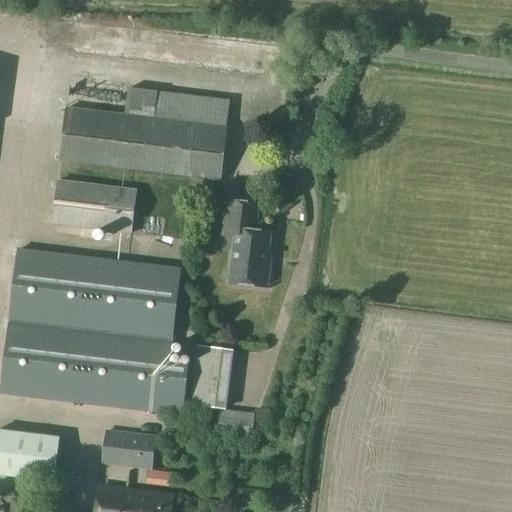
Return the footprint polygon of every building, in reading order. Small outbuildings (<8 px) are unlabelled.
[(18,15),(17,45),(39,46),(40,16),(18,15)] [(206,39),(206,58),(242,59),(243,40),(206,39)] [(68,108),(61,161),(221,180),(227,127),(226,127),(229,101),(129,89),(125,115),(68,108)] [(52,225),(132,235),(137,189),(58,180),(52,225)] [(267,286),(270,262),(267,262),(270,233),(255,231),(258,204),(230,200),(226,233),(237,235),(231,281),(267,286)] [(168,364),(179,269),(19,250),(1,394),(182,416),(188,366),(168,364)] [(198,343),(196,360),(228,364),(230,347),(198,343)] [(0,474),(53,481),(58,438),(0,430),(0,474)] [(107,430),(103,464),(147,469),(152,470),(156,436),(107,430)] [(171,472),(152,470),(147,469),(145,484),(169,487),(171,472)] [(97,511),(170,511),(172,495),(101,487),(97,511)]
